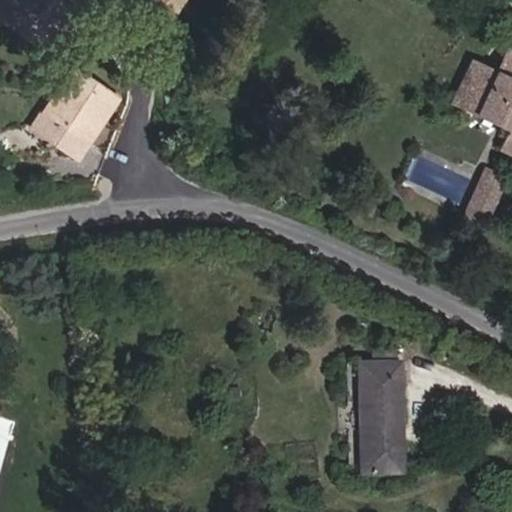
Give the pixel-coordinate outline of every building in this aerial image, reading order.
[(0,19),(43,51),(80,0),(10,0),(0,14),(0,19)] [(165,27),(182,0),(146,0),(140,10),(165,27)] [(511,52),(508,51),(497,74),(472,63),(466,76),(475,80),(462,107),(470,111),(476,98),(511,114),(511,123),(510,129),(501,149),(511,153),(511,52)] [(76,158),(116,99),(71,68),(42,111),(61,124),(50,141),(76,158)] [(462,107),(475,80),(466,76),(454,103),(462,107)] [(511,123),(511,114),(476,98),(470,111),(510,129),(511,123)] [(50,141),(61,124),(42,111),(30,129),(50,141)] [(492,203),(503,180),(485,171),(474,195),(492,203)] [(482,226),(492,203),(474,195),(463,217),(482,226)] [(400,471),(398,362),(358,362),(360,471),(400,471)]
